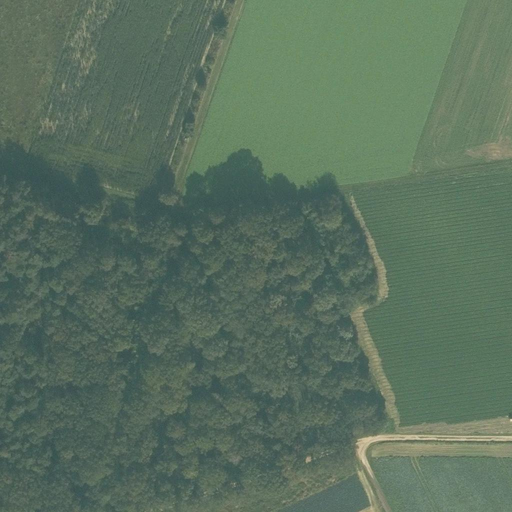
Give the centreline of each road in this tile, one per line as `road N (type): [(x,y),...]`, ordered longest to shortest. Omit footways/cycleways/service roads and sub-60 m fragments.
road 1 (track): [(167,209),(184,213),(511,162)]
road 2 (track): [(354,439),(144,511)]
road 3 (track): [(239,0),(167,209)]
road 4 (track): [(0,176),(167,209)]
road 5 (track): [(511,440),(354,439)]
